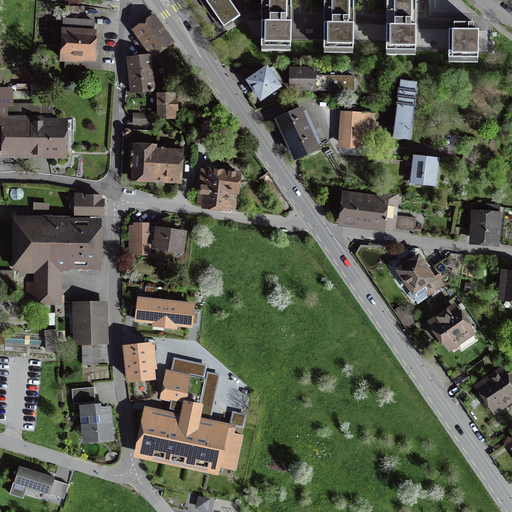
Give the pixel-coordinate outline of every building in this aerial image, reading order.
[(239,18),(226,0),(202,0),(223,29),(239,18)] [(266,0),(266,8),(292,8),(291,0),(266,0)] [(353,0),(328,0),(328,11),(353,11),(353,0)] [(416,0),(390,0),(391,25),(417,24),(416,0)] [(292,46),(292,8),(266,8),(266,21),(262,21),(262,46),(292,46)] [(353,11),(328,11),(328,23),(323,23),(323,48),(353,49),(353,11)] [(132,32),(152,61),(174,45),(154,16),(132,32)] [(95,23),(62,21),(61,31),(59,63),(65,63),(65,71),(79,71),(80,64),(94,65),(95,33),(95,23)] [(417,24),(391,25),(386,24),(386,52),(417,52),(417,24)] [(479,25),(449,25),(449,58),(479,58),(479,25)] [(128,59),(132,92),(154,89),(153,85),(151,72),(148,73),(146,57),(128,59)] [(245,82),(260,103),(280,89),(265,68),(245,82)] [(315,70),(294,71),(294,88),(354,88),(354,75),(315,75),(315,70)] [(402,79),(393,138),(409,141),(418,82),(402,79)] [(153,94),(159,94),(177,94),(176,85),(153,85),(154,89),(153,94)] [(15,89),(0,88),(0,108),(11,109),(11,119),(46,119),(55,119),(55,106),(15,106),(15,89)] [(159,94),(159,120),(177,120),(177,111),(181,111),(181,102),(177,102),(177,94),(159,94)] [(5,160),(67,160),(67,123),(46,123),(46,119),(11,119),(11,109),(0,108),(0,139),(5,139),(5,160)] [(307,111),(280,124),(300,165),(326,153),(307,111)] [(149,115),(133,114),(133,125),(149,125),(149,115)] [(379,118),(346,115),(343,152),(377,154),(379,118)] [(131,182),(156,183),(157,148),(132,147),(131,182)] [(187,149),(157,148),(156,183),(186,184),(187,149)] [(445,163),(418,159),(415,188),(441,191),(445,163)] [(248,176),(206,172),(203,206),(213,207),(212,215),(234,217),(234,213),(241,214),(242,199),(246,200),(248,176)] [(268,172),(258,178),(283,216),(293,209),(268,172)] [(382,188),(381,193),(345,188),(341,219),(392,227),(397,191),(382,188)] [(78,196),(77,213),(102,213),(103,196),(78,196)] [(32,211),(49,213),(49,204),(33,203),(32,211)] [(497,208),(475,208),(474,242),(496,242),(497,208)] [(173,261),(174,251),(182,251),(184,234),(158,229),(158,234),(149,233),(149,225),(136,224),(136,227),(131,226),(131,251),(155,255),(154,257),(173,261)] [(56,257),(56,225),(15,225),(15,272),(21,272),(21,277),(36,277),(36,302),(63,302),(63,272),(56,272),(56,257)] [(56,225),(56,257),(67,257),(67,260),(94,260),(94,225),(56,225)] [(395,272),(412,297),(436,280),(419,256),(395,272)] [(448,258),(435,266),(442,276),(455,268),(448,258)] [(13,271),(0,270),(0,285),(12,286),(13,271)] [(511,272),(501,272),(497,303),(511,304),(511,272)] [(165,322),(167,302),(138,299),(136,320),(165,322)] [(167,302),(165,322),(190,325),(192,304),(167,302)] [(81,347),(82,366),(99,366),(98,347),(109,347),(107,304),(73,305),(74,348),(81,347)] [(433,323),(454,354),(481,336),(460,305),(433,323)] [(57,340),(49,340),(50,351),(57,351),(57,340)] [(150,345),(125,347),(129,379),(153,377),(150,345)] [(205,375),(207,365),(173,358),(171,369),(205,375)] [(478,388),(497,417),(511,407),(511,377),(506,369),(478,388)] [(468,370),(453,377),(457,386),(472,378),(468,370)] [(190,374),(170,371),(165,399),(185,402),(190,374)] [(212,421),(220,375),(207,372),(198,418),(212,421)] [(96,404),(94,390),(72,392),(74,406),(96,404)] [(116,443),(113,409),(106,410),(105,406),(81,408),(85,446),(116,443)] [(141,449),(235,469),(242,436),(232,434),(234,426),(216,422),(214,430),(148,416),(141,449)] [(68,485),(16,469),(11,486),(63,501),(68,485)]
